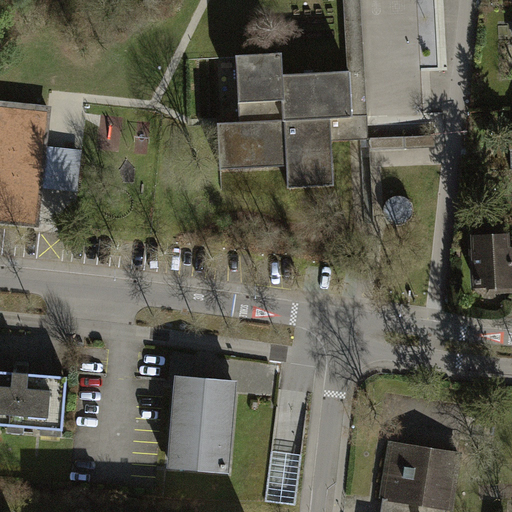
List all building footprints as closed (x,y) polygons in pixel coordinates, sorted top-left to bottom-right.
[(344,0),(348,73),(351,116),(367,115),(361,0),(344,0)] [(221,170),(286,166),(288,190),(335,187),(333,142),(369,140),(367,115),(351,116),(348,73),(283,76),(282,55),(237,57),(240,124),(219,125),(221,170)] [(52,105),(0,100),(0,218),(41,223),(52,105)] [(478,295),(511,292),(511,240),(475,243),(478,295)] [(171,374),(163,465),(228,471),(236,380),(171,374)] [(0,376),(0,429),(64,435),(68,382),(26,379),(0,376)] [(446,511),(447,508),(451,509),(459,453),(392,443),(381,511),(446,511)]
